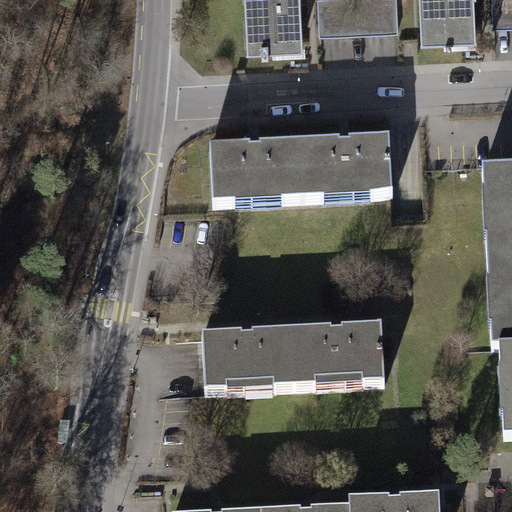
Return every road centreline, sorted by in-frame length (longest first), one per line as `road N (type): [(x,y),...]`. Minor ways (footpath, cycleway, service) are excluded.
road 1 (tertiary): [(150,104),(85,511)]
road 2 (residential): [(511,88),(150,104)]
